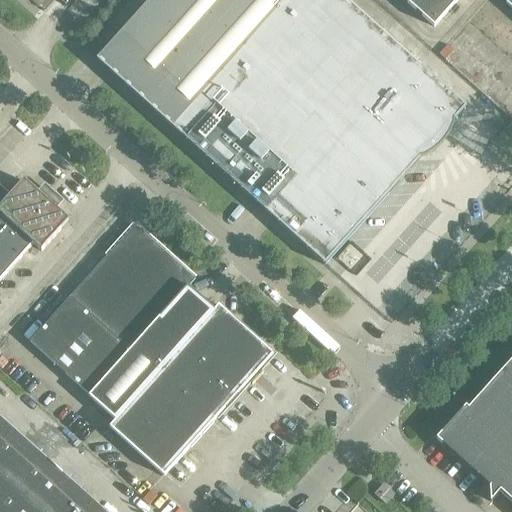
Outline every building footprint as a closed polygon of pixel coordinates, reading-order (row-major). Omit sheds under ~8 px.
[(345,0),(150,0),(97,60),(326,264),(420,159),(426,157),(434,152),(438,148),(444,141),(447,138),(453,126),(453,122),(466,108),(345,0)] [(402,0),(434,28),(459,0),(402,0)] [(0,281),(33,244),(42,252),(61,230),(60,213),(33,189),(16,190),(11,196),(0,186),(0,281)] [(188,287),(195,280),(154,244),(146,244),(146,236),(139,230),(131,231),(125,237),(125,245),(117,246),(30,343),(90,397),(188,287)] [(188,287),(90,397),(116,421),(110,428),(164,477),(273,355),(219,307),(215,311),(188,287)] [(466,406),(436,439),(490,488),(491,503),(500,492),(511,502),(511,360),(469,409),(466,406)] [(0,511),(104,511),(0,418),(0,511)] [(395,495),(384,485),(375,495),(386,505),(395,495)]
